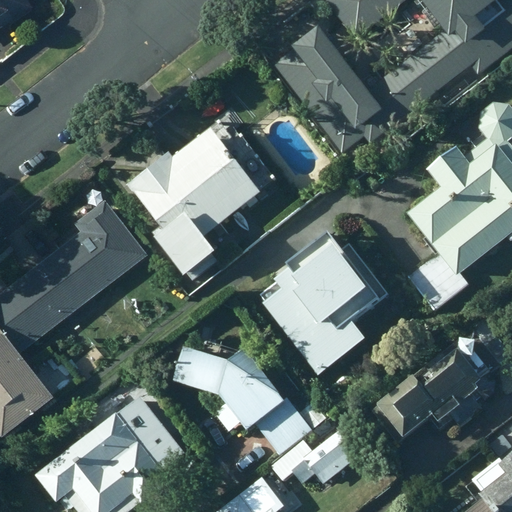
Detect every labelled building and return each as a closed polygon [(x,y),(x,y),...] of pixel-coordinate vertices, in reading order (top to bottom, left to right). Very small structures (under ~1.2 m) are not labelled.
[(0,0),(0,31),(34,10),(26,0),(0,0)] [(371,139),(375,145),(476,68),(481,76),(511,52),(511,0),(328,0),(360,42),(413,0),(428,0),(452,31),(374,90),(327,30),(279,66),(348,157),(371,139)] [(473,287),(467,279),(511,243),(511,106),(501,106),(488,116),(485,131),(494,142),(482,152),(473,159),(464,149),(434,173),(449,191),(416,218),(434,240),(431,243),(442,257),(413,280),(441,313),(473,287)] [(214,239),(269,197),(264,191),(277,181),(238,129),(234,133),(224,120),(178,155),(136,187),(173,236),(164,242),(194,280),(226,256),(214,239)] [(86,234),(58,256),(94,301),(151,257),(109,202),(79,225),(86,234)] [(299,273),(265,298),(329,380),(377,342),(364,325),(396,300),(355,247),(350,251),(337,234),(294,267),(299,273)] [(25,355),(94,301),(58,256),(0,301),(0,323),(19,347),(25,355)] [(0,361),(19,347),(0,323),(0,361)] [(495,373),(469,340),(375,412),(401,446),(409,440),(411,444),(442,420),(447,426),(469,409),(467,406),(486,392),(484,389),(491,384),(487,379),(495,373)] [(25,355),(19,347),(0,361),(0,428),(11,442),(62,401),(25,355)] [(262,430),(284,458),(330,421),(316,402),(303,413),(255,353),(239,366),(192,352),(182,385),(227,399),(233,406),(220,415),(233,434),(247,424),(255,436),(262,430)] [(189,457),(144,401),(44,479),(64,506),(72,499),(82,511),(137,511),(146,505),(150,509),(178,487),(168,473),(189,457)] [(315,495),(361,459),(344,434),(317,454),(308,443),(275,468),(288,483),(299,475),(315,495)] [(511,511),(511,440),(490,456),(497,466),(471,484),(481,497),(454,511),(511,511)] [(204,468),(192,459),(181,479),(193,487),(204,468)]
